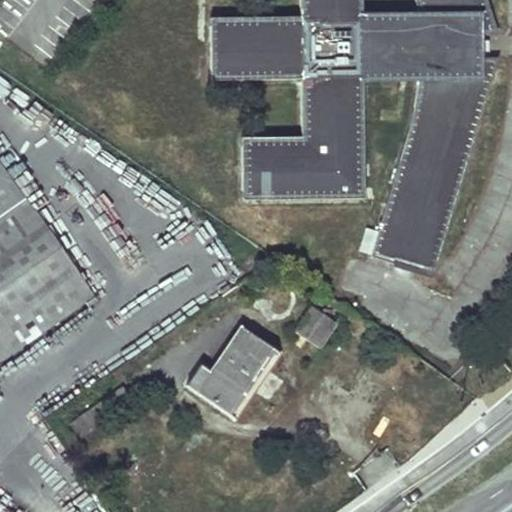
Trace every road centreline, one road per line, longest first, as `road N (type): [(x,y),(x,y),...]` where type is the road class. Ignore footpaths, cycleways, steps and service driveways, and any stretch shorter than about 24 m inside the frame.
road 1 (unknown): [(0,428),(125,320),(127,301),(0,119)]
road 2 (unknown): [(176,393),(221,438),(340,437),(397,497)]
road 3 (primary): [(511,402),(377,511)]
